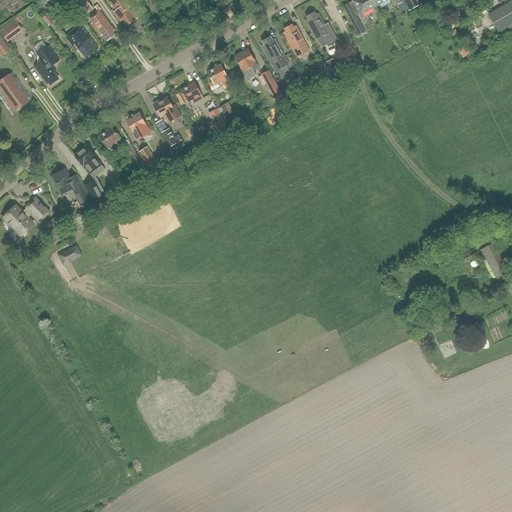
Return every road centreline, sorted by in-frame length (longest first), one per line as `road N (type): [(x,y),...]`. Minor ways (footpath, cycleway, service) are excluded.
road 1 (unclassified): [(0,189),(86,113),(287,0)]
road 2 (track): [(341,29),(372,106),(424,176),(443,197),(511,230)]
